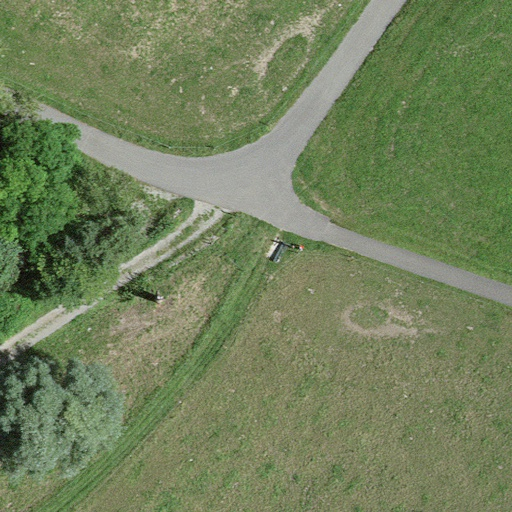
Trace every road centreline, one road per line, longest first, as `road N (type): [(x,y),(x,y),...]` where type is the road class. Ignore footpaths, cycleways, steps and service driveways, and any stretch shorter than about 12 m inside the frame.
road 1 (track): [(233,190),(205,232),(0,338)]
road 2 (track): [(233,190),(0,94)]
road 3 (track): [(233,190),(388,0)]
road 4 (track): [(511,289),(286,212)]
